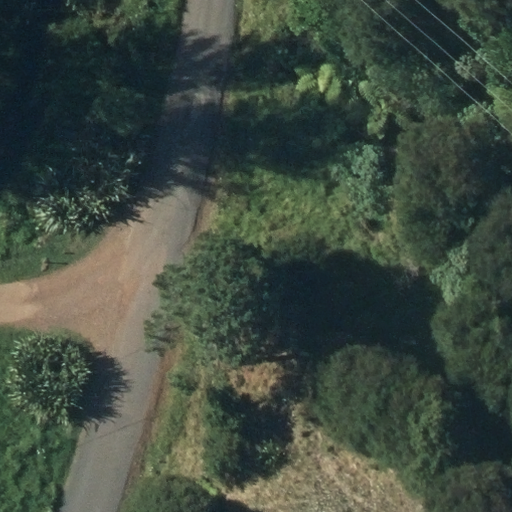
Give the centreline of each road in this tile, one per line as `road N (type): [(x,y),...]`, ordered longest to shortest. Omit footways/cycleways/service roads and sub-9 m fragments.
road 1 (unclassified): [(141,300),(170,200),(207,0)]
road 2 (unclassified): [(141,300),(83,511)]
